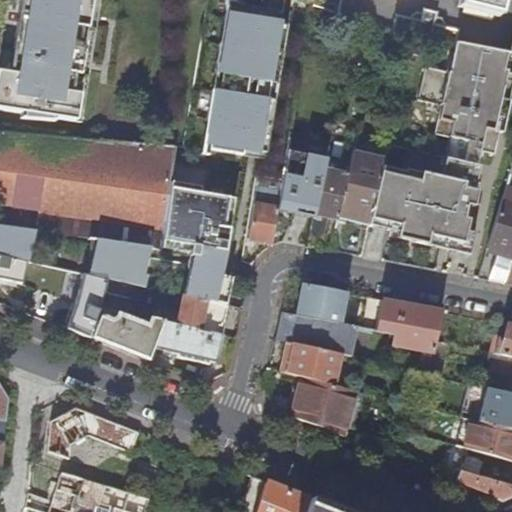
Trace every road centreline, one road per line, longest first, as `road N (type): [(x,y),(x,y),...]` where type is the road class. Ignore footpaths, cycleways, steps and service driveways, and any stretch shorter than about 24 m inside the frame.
road 1 (residential): [(511,309),(289,261),(267,278),(228,429)]
road 2 (residential): [(435,511),(228,429)]
road 3 (residential): [(228,429),(29,356)]
road 4 (residential): [(8,511),(29,356)]
